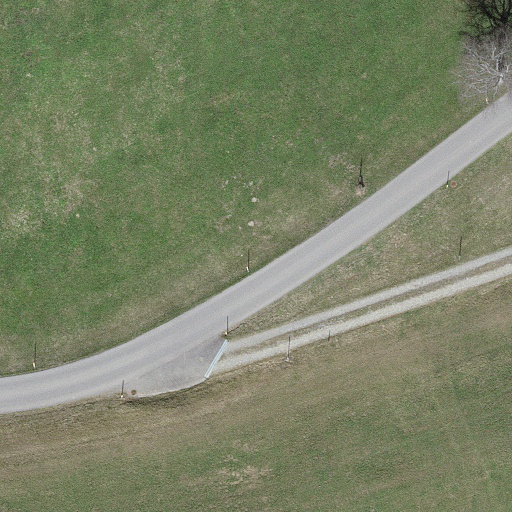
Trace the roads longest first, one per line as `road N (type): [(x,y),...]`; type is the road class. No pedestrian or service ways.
road 1 (residential): [(0,398),(75,387),(176,348),(302,278),(511,129)]
road 2 (track): [(176,348),(511,253)]
